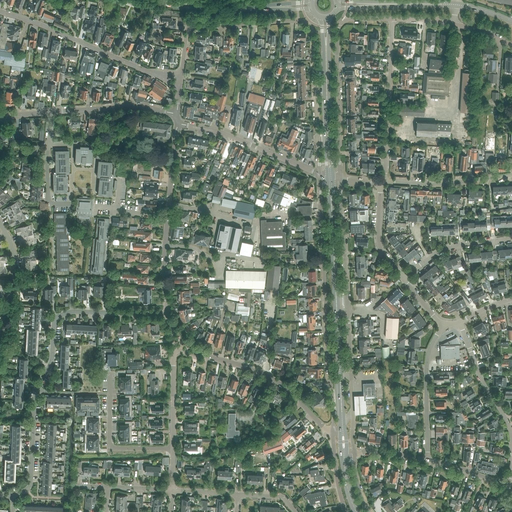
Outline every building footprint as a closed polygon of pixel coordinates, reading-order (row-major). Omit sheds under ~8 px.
[(35,13),(37,6),(39,0),(33,0),(33,1),(34,1),(33,5),(29,3),(27,10),(35,13)] [(90,17),(89,20),(86,19),(83,30),(93,33),(95,22),(96,20),(97,15),(98,14),(95,13),(96,13),(98,7),(92,6),(91,9),(90,9),(88,16),(90,17)] [(78,17),(80,9),(74,8),(71,7),(70,15),(73,15),(72,18),(73,19),(74,20),(76,20),(77,20),(78,17)] [(54,16),(44,12),(41,18),(51,23),(54,16)] [(166,23),(165,27),(175,28),(176,21),(172,21),(172,19),(162,18),(161,23),(162,23),(166,23)] [(64,25),(54,21),(52,25),(67,32),(69,27),(67,26),(64,25)] [(0,49),(10,51),(12,51),(14,44),(6,42),(7,38),(14,40),(15,38),(18,39),(21,28),(2,23),(0,31),(0,33),(0,49)] [(111,35),(105,33),(106,31),(106,29),(106,26),(104,26),(102,35),(104,36),(101,42),(106,44),(107,45),(108,46),(109,46),(110,46),(114,36),(111,35)] [(117,40),(115,44),(117,45),(118,46),(119,47),(120,46),(121,47),(124,40),(125,40),(126,41),(128,36),(129,32),(130,32),(122,28),(119,34),(116,40),(117,40)] [(416,38),(419,38),(420,34),(417,34),(417,30),(404,29),(403,37),(416,39),(416,38)] [(35,47),(36,43),(37,32),(30,31),(29,42),(28,47),(32,47),(35,47)] [(40,32),(38,44),(38,46),(43,47),(43,45),(46,45),(48,34),(40,32)] [(367,49),(371,49),(374,49),(374,42),(379,42),(379,34),(379,33),(374,32),(374,34),(370,34),(370,41),(368,41),(367,49)] [(435,33),(431,33),(428,32),(427,45),(428,46),(430,46),(432,45),(434,45),(435,33)] [(163,41),(173,42),(174,35),(164,33),(163,41)] [(364,45),(367,45),(367,36),(364,36),(364,34),(359,34),(359,33),(352,33),(352,41),(359,41),(359,39),(364,39),(364,45)] [(286,58),(287,58),(291,58),(291,52),(288,52),(288,49),(289,49),(289,45),(290,34),(283,34),(282,44),(286,44),(286,48),(283,48),(283,52),(282,52),(282,57),(286,57),(286,58)] [(202,43),(202,44),(202,45),(207,46),(211,46),(211,44),(209,44),(210,40),(206,40),(206,36),(197,35),(197,42),(202,43)] [(214,35),(213,39),(210,39),(210,42),(213,43),(218,44),(218,46),(221,46),(222,37),(220,37),(220,36),(214,35)] [(441,35),(440,48),(448,48),(449,35),(441,35)] [(227,37),(227,41),(224,41),(223,52),(230,52),(230,48),(230,46),(233,46),(233,37),(227,37)] [(128,38),(124,48),(125,48),(127,49),(127,50),(128,51),(129,51),(130,50),(130,51),(134,44),(134,43),(131,42),(132,40),(131,39),(129,38),(128,38)] [(134,52),(136,53),(136,54),(138,54),(139,54),(140,55),(144,43),(140,42),(141,40),(137,39),(135,44),(137,45),(134,52)] [(252,40),(251,47),(255,48),(255,47),(261,47),(262,39),(258,39),(255,39),(255,40),(252,40)] [(297,45),(296,45),(296,48),(305,48),(304,40),(306,40),(306,39),(300,40),(300,43),(297,43),(297,45)] [(47,59),(45,65),(46,65),(49,66),(49,65),(50,62),(51,60),(50,60),(51,58),(56,59),(60,42),(53,40),(50,53),(48,53),(46,59),(47,59)] [(406,55),(411,55),(412,46),(411,46),(407,46),(407,45),(407,46),(406,45),(406,43),(400,43),(399,47),(398,47),(398,54),(402,55),(402,54),(403,54),(406,55)] [(358,45),(356,45),(350,44),(350,52),(355,52),(355,54),(362,54),(362,49),(358,48),(358,45)] [(146,50),(143,56),(145,57),(146,58),(148,59),(149,58),(149,59),(150,57),(152,58),(153,55),(151,54),(153,49),(147,47),(145,46),(144,49),(146,50)] [(155,53),(153,61),(156,62),(157,62),(158,63),(159,63),(160,63),(163,52),(160,51),(157,50),(158,48),(161,49),(161,47),(156,46),(154,53),(155,53)] [(296,48),(293,48),(293,51),(296,50),(296,53),(295,53),(296,56),(302,56),(305,56),(305,49),(305,48),(296,48)] [(484,48),(484,53),(483,57),(488,58),(488,59),(487,71),(489,72),(489,73),(488,83),(497,83),(498,74),(496,74),(496,72),(497,60),(492,60),(492,57),(493,57),(493,49),(484,48)] [(12,53),(10,52),(10,51),(0,49),(0,59),(10,61),(12,53)] [(86,51),(80,65),(81,65),(79,75),(85,76),(86,72),(91,73),(93,64),(92,63),(95,54),(86,51)] [(176,55),(164,54),(163,59),(166,59),(166,58),(168,59),(168,61),(175,62),(176,55)] [(361,63),(361,59),(367,59),(367,57),(367,56),(367,54),(365,54),(361,54),(350,54),(351,57),(345,58),(345,65),(356,65),(356,63),(361,63)] [(24,67),(25,63),(26,57),(13,55),(12,66),(20,67),(20,70),(24,71),(24,67)] [(370,58),(367,57),(367,59),(366,63),(369,63),(369,66),(371,66),(371,68),(379,69),(379,63),(373,62),(373,58),(370,58)] [(430,64),(429,69),(445,71),(446,66),(447,59),(435,57),(431,57),(430,64)] [(101,60),(98,70),(99,70),(102,71),(100,74),(99,77),(103,79),(105,73),(109,63),(101,60)] [(278,64),(278,67),(276,73),(276,75),(279,76),(279,74),(280,75),(282,68),(284,69),(285,65),(281,64),(282,63),(280,62),(280,64),(278,64)] [(196,72),(205,74),(206,73),(209,73),(210,67),(207,66),(197,65),(196,72)] [(112,66),(109,74),(108,77),(106,76),(104,81),(108,82),(110,78),(111,79),(112,75),(115,76),(118,69),(112,66)] [(121,84),(124,85),(128,71),(121,68),(119,78),(123,78),(121,84)] [(48,80),(52,80),(52,79),(53,71),(51,71),(50,70),(45,69),(44,69),(44,71),(44,73),(43,75),(48,76),(48,80)] [(401,73),(401,79),(409,79),(409,76),(413,76),(413,73),(417,73),(417,70),(411,70),(410,73),(401,73)] [(59,81),(60,72),(59,72),(53,71),(52,79),(53,79),(53,80),(59,81)] [(345,81),(346,81),(349,81),(349,79),(355,79),(356,79),(356,78),(354,78),(354,77),(353,77),(353,71),(345,71),(345,77),(345,81)] [(461,113),(472,114),(474,82),(474,73),(464,72),(463,81),(461,113)] [(450,75),(428,73),(424,73),(423,94),(449,96),(450,75)] [(141,76),(136,74),(133,87),(139,88),(140,84),(139,83),(141,76)] [(10,76),(9,76),(3,75),(2,82),(9,83),(10,78),(10,76)] [(141,83),(148,86),(152,78),(144,75),(141,83)] [(11,76),(10,80),(9,87),(13,88),(14,81),(18,82),(18,77),(11,76)] [(347,86),(347,88),(354,87),(356,87),(356,84),(354,84),(354,81),(356,81),(355,79),(349,79),(349,81),(346,81),(347,86)] [(409,79),(401,79),(401,85),(405,85),(405,88),(409,88),(409,85),(409,79)] [(149,89),(150,90),(148,93),(156,99),(157,98),(159,100),(167,88),(156,80),(149,89)] [(193,82),(191,88),(202,90),(203,90),(204,89),(204,88),(204,87),(203,87),(202,87),(203,84),(203,81),(197,80),(196,83),(193,82)] [(56,85),(47,84),(47,83),(43,82),(43,87),(42,87),(42,89),(42,91),(43,92),(43,93),(45,93),(46,93),(46,94),(54,95),(54,91),(55,91),(56,85)] [(105,99),(109,99),(112,99),(112,88),(116,89),(117,84),(107,83),(108,86),(106,86),(106,87),(105,99)] [(367,92),(370,93),(378,93),(379,87),(371,87),(368,87),(367,86),(367,84),(362,83),(362,89),(368,89),(367,92)] [(35,92),(36,85),(35,85),(35,86),(33,85),(32,85),(29,85),(29,84),(28,91),(27,91),(26,98),(35,99),(35,92)] [(61,96),(64,96),(67,97),(68,93),(69,93),(70,86),(66,85),(62,84),(61,96)] [(218,94),(222,95),(224,95),(226,88),(219,86),(218,88),(218,94)] [(80,98),(83,98),(86,99),(87,91),(88,88),(83,87),(83,89),(80,89),(79,93),(80,94),(80,98)] [(101,93),(102,89),(95,88),(94,91),(93,91),(92,99),(99,100),(99,96),(101,96),(101,93)] [(138,93),(137,98),(137,99),(137,101),(142,101),(143,97),(146,98),(147,92),(143,91),(142,90),(139,90),(138,93)] [(6,101),(5,101),(4,105),(14,106),(14,100),(11,100),(12,92),(7,92),(6,101)] [(265,97),(249,92),(247,100),(249,101),(244,117),(247,118),(244,129),(253,132),(256,120),(259,120),(265,97)] [(298,92),(298,98),(296,98),(296,101),(300,101),(300,98),(306,98),(306,92),(298,92)] [(191,93),(191,97),(190,101),(201,103),(203,94),(199,93),(198,95),(191,93)] [(218,111),(217,112),(218,112),(217,116),(219,117),(219,119),(220,120),(220,121),(222,121),(223,121),(226,122),(227,119),(228,119),(229,116),(228,116),(229,113),(223,112),(225,106),(224,105),(227,96),(222,95),(221,97),(219,106),(218,111)] [(297,109),(297,111),(305,111),(304,103),(300,103),(300,101),(296,101),(296,104),(295,104),(295,109),(297,109)] [(213,105),(207,104),(206,108),(212,109),(212,111),(213,111),(215,111),(217,112),(218,111),(219,106),(213,105)] [(198,120),(202,120),(203,118),(194,116),(194,113),(194,110),(204,112),(205,110),(198,108),(190,107),(185,106),(184,117),(198,120)] [(234,108),(231,123),(238,125),(240,118),(241,118),(243,107),(238,106),(238,109),(234,108)] [(400,115),(424,116),(425,108),(400,107),(400,115)] [(203,118),(202,120),(211,123),(213,118),(216,119),(217,116),(218,112),(217,112),(215,111),(213,111),(206,109),(203,118)] [(98,126),(99,119),(88,118),(88,119),(87,118),(86,122),(88,122),(88,128),(87,128),(87,132),(88,132),(88,134),(89,134),(90,136),(92,136),(93,135),(94,135),(94,132),(98,132),(98,126)] [(67,120),(68,123),(69,124),(69,127),(73,127),(73,126),(77,126),(77,124),(80,124),(80,119),(68,119),(67,120)] [(377,125),(377,124),(377,123),(369,123),(369,120),(363,120),(363,123),(366,123),(366,130),(369,130),(369,129),(377,129),(377,128),(377,125)] [(143,131),(143,133),(143,134),(143,135),(149,135),(149,131),(155,132),(154,137),(158,138),(165,139),(169,139),(171,125),(144,122),(143,130),(144,130),(143,131)] [(267,136),(264,143),(271,146),(273,139),(274,139),(276,134),(279,124),(274,122),(272,128),(274,129),(273,130),(273,132),(271,137),(267,136)] [(295,122),(294,125),(307,130),(299,154),(311,158),(312,153),(310,152),(312,146),(309,145),(311,139),(311,132),(310,132),(310,127),(305,127),(302,126),(302,123),(295,122)] [(417,135),(437,136),(451,137),(451,124),(438,123),(417,122),(417,135)] [(19,130),(15,131),(16,138),(19,138),(19,139),(27,138),(27,134),(31,134),(30,123),(22,124),(22,129),(19,130)] [(356,135),(355,128),(355,124),(348,124),(348,132),(349,133),(352,133),(353,135),(356,135)] [(307,130),(294,125),(293,128),(289,137),(284,148),(295,152),(298,144),(294,141),(296,135),(304,138),(307,130)] [(11,129),(7,131),(5,130),(4,129),(3,128),(1,128),(0,127),(0,140),(2,139),(3,142),(14,138),(11,129)] [(265,128),(259,127),(257,135),(262,137),(265,128)] [(362,131),(362,135),(364,136),(364,134),(366,134),(366,136),(365,140),(376,140),(377,137),(377,135),(369,134),(369,132),(362,131)] [(284,148),(289,137),(282,134),(281,136),(277,145),(284,148)] [(192,146),(194,146),(196,138),(189,137),(187,146),(192,147),(192,146)] [(196,138),(194,146),(198,147),(197,150),(200,150),(201,147),(202,140),(196,138)] [(214,146),(213,149),(213,150),(212,151),(216,153),(217,150),(217,151),(222,140),(217,138),(214,146)] [(209,141),(202,140),(201,147),(208,149),(209,141)] [(223,141),(218,151),(223,153),(227,143),(223,141)] [(226,154),(228,155),(233,145),(228,143),(223,155),(225,156),(226,154)] [(362,144),(362,148),(365,148),(365,150),(368,150),(368,152),(375,153),(375,152),(376,151),(376,149),(375,149),(376,146),(376,144),(362,144)] [(26,153),(32,153),(37,153),(37,145),(27,145),(26,153)] [(229,156),(233,157),(238,147),(233,145),(229,156)] [(401,156),(409,156),(410,156),(410,151),(409,151),(409,148),(409,147),(407,147),(407,146),(404,146),(404,148),(401,147),(401,156)] [(80,147),(80,149),(76,148),(75,163),(81,164),(81,165),(85,165),(85,164),(91,164),(92,149),(88,149),(88,147),(80,147)] [(236,155),(233,164),(232,166),(235,168),(243,150),(239,148),(235,155),(236,155)] [(68,149),(55,149),(55,151),(55,152),(56,152),(56,156),(55,156),(55,159),(57,159),(57,174),(57,176),(54,176),(55,184),(53,184),(53,192),(54,192),(54,193),(66,193),(66,192),(66,188),(67,188),(67,180),(66,180),(66,176),(65,176),(65,174),(69,174),(69,170),(70,170),(69,162),(68,162),(68,151),(68,149)] [(358,166),(358,159),(359,159),(359,157),(362,157),(362,154),(361,149),(356,150),(355,150),(355,153),(354,153),(354,156),(352,156),(352,166),(358,166)] [(486,150),(486,160),(486,161),(493,161),(494,150),(486,150)] [(240,162),(243,163),(241,166),(237,175),(241,176),(247,162),(246,162),(250,154),(244,152),(240,162)] [(252,156),(250,160),(248,164),(246,163),(242,174),(245,176),(249,167),(252,168),(257,158),(252,156)] [(498,168),(498,171),(506,172),(506,169),(506,166),(503,165),(503,163),(505,164),(505,161),(505,160),(505,159),(505,156),(498,156),(498,158),(498,160),(498,168)] [(413,157),(413,166),(417,166),(416,170),(417,170),(417,171),(419,171),(422,171),(423,171),(423,170),(423,163),(424,158),(422,158),(414,157),(413,157)] [(184,167),(191,167),(192,163),(195,163),(196,159),(189,158),(188,159),(184,159),(184,167)] [(406,172),(406,163),(410,164),(410,158),(403,158),(403,160),(402,160),(402,163),(399,163),(399,171),(406,172)] [(111,162),(98,161),(98,165),(97,165),(96,173),(97,173),(97,177),(100,177),(100,179),(99,179),(99,183),(98,183),(97,191),(98,191),(98,195),(111,196),(112,188),(110,188),(111,180),(108,180),(108,178),(109,170),(111,170),(111,162)] [(23,172),(34,173),(35,167),(30,167),(30,164),(22,163),(22,166),(21,171),(23,172)] [(209,177),(213,178),(213,177),(214,176),(215,172),(216,170),(219,164),(215,163),(209,177)] [(260,163),(256,173),(261,175),(265,165),(260,163)] [(486,165),(474,166),(475,174),(487,172),(486,165)] [(154,170),(153,177),(163,178),(163,171),(154,170)] [(4,174),(10,180),(12,182),(15,179),(13,177),(8,171),(4,174)] [(34,173),(23,172),(23,178),(21,177),(21,180),(29,181),(29,178),(34,178),(34,173)] [(183,175),(182,183),(184,184),(184,187),(189,187),(189,184),(190,184),(190,179),(193,179),(200,179),(200,173),(192,173),(192,176),(187,175),(187,176),(183,175)] [(253,174),(251,178),(251,179),(249,185),(250,185),(248,189),(251,190),(252,187),(255,182),(253,181),(256,175),(253,174)] [(271,176),(268,174),(267,176),(264,181),(270,184),(273,178),(271,177),(271,176)] [(285,182),(287,183),(287,182),(289,176),(284,174),(281,180),(283,181),(282,182),(285,183),(285,182)] [(287,183),(286,184),(287,183),(289,184),(288,186),(292,188),(293,185),(294,185),(297,177),(290,174),(289,176),(287,182),(287,183)] [(154,182),(145,181),(144,190),(144,191),(146,191),(158,192),(159,186),(153,185),(154,182)] [(214,194),(213,196),(217,197),(223,184),(223,183),(219,181),(219,182),(217,182),(212,193),(214,194)] [(32,186),(32,192),(42,193),(43,187),(38,187),(38,184),(30,183),(30,186),(32,186)] [(206,194),(209,189),(210,185),(206,183),(205,185),(204,187),(202,192),(206,194)] [(305,193),(304,194),(306,195),(310,197),(310,196),(312,197),(314,193),(311,192),(313,187),(308,185),(305,193)] [(218,196),(221,197),(223,198),(227,188),(222,186),(218,196)] [(289,206),(295,208),(295,207),(311,206),(312,206),(313,202),(305,200),(296,197),(292,195),(271,187),(267,198),(272,200),(271,200),(286,206),(286,205),(289,206)] [(3,190),(0,193),(0,206),(10,197),(3,190)] [(158,192),(146,191),(145,196),(143,196),(143,199),(151,200),(152,197),(157,198),(158,192)] [(183,200),(192,201),(192,196),(196,197),(197,192),(187,191),(187,193),(184,193),(183,200)] [(42,193),(32,192),(31,198),(29,197),(29,201),(37,201),(37,198),(42,198),(42,193)] [(354,207),(359,207),(359,205),(359,200),(359,199),(356,200),(356,193),(349,193),(350,205),(354,205),(354,207)] [(359,205),(359,207),(359,208),(364,208),(365,203),(369,203),(370,199),(369,199),(369,195),(363,195),(362,200),(359,200),(359,205)] [(77,199),(76,215),(77,215),(76,220),(77,220),(77,224),(89,225),(89,220),(90,220),(91,215),(92,215),(92,199),(90,199),(90,198),(86,198),(86,197),(83,197),(83,198),(79,197),(79,199),(77,199)] [(223,198),(221,205),(235,208),(234,215),(253,219),(256,205),(237,201),(223,198)] [(40,201),(40,210),(48,210),(48,203),(45,203),(45,202),(40,201)] [(3,210),(7,218),(21,210),(17,202),(3,210)] [(443,217),(444,217),(448,217),(451,217),(453,216),(453,213),(454,210),(447,210),(447,204),(443,204),(442,212),(443,212),(443,217)] [(295,207),(295,208),(294,210),(295,210),(294,212),(296,213),(297,211),(299,211),(299,214),(311,214),(311,206),(295,207)] [(21,210),(7,218),(12,226),(26,218),(21,210)] [(350,211),(350,221),(351,221),(351,225),(351,233),(364,232),(364,225),(360,225),(359,221),(368,220),(368,210),(350,211)] [(189,213),(180,211),(178,220),(188,222),(189,216),(189,215),(189,213)] [(109,219),(97,218),(97,222),(98,222),(97,225),(96,225),(109,226),(109,222),(108,222),(108,219),(109,219)] [(113,225),(127,226),(127,219),(113,218),(113,225)] [(266,222),(266,220),(261,220),(262,251),(286,250),(285,232),(282,232),(282,221),(266,222)] [(141,228),(144,228),(152,229),(152,221),(142,221),(141,228)] [(449,223),(449,224),(449,234),(455,234),(455,230),(458,229),(458,223),(455,223),(449,223)] [(220,224),(215,249),(236,253),(237,250),(242,228),(220,224)] [(16,229),(18,238),(34,233),(31,225),(16,229)] [(96,228),(96,232),(108,233),(107,233),(108,229),(109,226),(96,225),(97,225),(97,228),(96,228)] [(184,228),(181,227),(173,226),(171,238),(179,240),(180,236),(182,236),(183,231),(184,228)] [(437,227),(431,227),(431,226),(427,226),(428,233),(431,233),(431,235),(437,235),(437,227)] [(151,233),(144,232),(144,231),(144,229),(143,229),(143,231),(135,230),(134,234),(134,236),(138,236),(144,236),(143,239),(151,240),(151,233)] [(108,233),(96,232),(95,236),(96,236),(96,239),(105,240),(107,240),(108,236),(107,236),(107,233),(108,233)] [(34,233),(18,238),(21,247),(36,242),(34,233)] [(194,244),(209,247),(210,237),(195,234),(194,244)] [(357,242),(357,246),(362,246),(367,246),(367,247),(368,247),(368,242),(368,240),(368,238),(362,238),(362,235),(357,234),(357,242)] [(388,239),(392,244),(397,239),(402,236),(401,234),(398,236),(398,235),(395,237),(394,235),(388,239)] [(392,244),(395,248),(401,244),(400,242),(404,238),(402,236),(397,239),(392,244)] [(96,239),(93,238),(92,246),(105,247),(105,243),(104,243),(105,240),(96,239)] [(242,241),(239,253),(251,256),(254,243),(242,241)] [(395,248),(399,253),(412,243),(410,241),(403,247),(401,244),(395,248)] [(134,250),(137,250),(150,251),(150,244),(135,242),(134,246),(134,250)] [(296,248),(296,251),(307,250),(307,245),(302,245),(302,242),(298,242),(298,245),(296,245),(296,243),(293,244),(292,247),(296,248)] [(403,258),(403,257),(408,253),(406,250),(413,245),(412,243),(399,253),(403,258)] [(418,245),(414,248),(412,250),(410,251),(408,253),(403,257),(404,257),(407,262),(414,256),(417,260),(421,257),(418,253),(422,250),(418,245)] [(105,247),(92,246),(92,253),(104,254),(104,253),(103,253),(104,250),(105,250),(105,247)] [(20,251),(20,260),(37,260),(36,250),(20,251)] [(176,250),(175,259),(187,260),(188,260),(189,251),(185,251),(185,250),(176,250)] [(307,250),(296,251),(294,251),(294,254),(296,254),(297,263),(301,263),(301,262),(307,261),(307,250)] [(504,250),(495,251),(497,261),(497,260),(500,259),(500,260),(506,259),(504,250)] [(495,251),(486,252),(488,262),(497,261),(495,251)] [(104,254),(92,253),(91,260),(104,261),(104,257),(103,257),(103,254),(104,254)] [(475,261),(474,253),(465,255),(466,260),(469,260),(469,262),(475,261)] [(140,254),(140,261),(149,262),(150,255),(140,254)] [(459,257),(451,260),(454,267),(455,267),(456,269),(455,269),(456,271),(459,270),(459,271),(464,269),(462,266),(463,265),(462,262),(459,263),(461,262),(459,257)] [(37,260),(20,260),(21,270),(37,269),(37,260)] [(104,261),(91,260),(91,267),(103,268),(103,267),(102,267),(103,264),(104,261)] [(454,267),(451,260),(442,263),(446,272),(454,269),(453,268),(454,267)] [(423,282),(428,278),(429,278),(439,270),(435,265),(436,264),(433,261),(429,264),(432,268),(420,277),(423,282)] [(140,270),(140,273),(148,273),(149,266),(137,265),(136,269),(140,270)] [(266,289),(278,290),(281,266),(269,265),(266,289)] [(316,271),(309,271),(310,271),(310,268),(309,268),(304,266),(304,269),(303,277),(307,277),(309,277),(309,281),(316,280),(316,271)] [(103,268),(91,267),(90,274),(102,275),(103,271),(102,271),(102,268),(103,268)] [(226,288),(233,288),(241,288),(251,288),(265,289),(267,271),(226,270),(226,288)] [(375,278),(388,281),(389,276),(387,276),(388,273),(376,271),(375,278)] [(138,279),(138,283),(147,284),(148,280),(149,280),(149,278),(148,278),(148,276),(139,276),(139,274),(123,273),(123,279),(135,280),(135,279),(138,279)] [(423,282),(426,287),(439,277),(437,276),(431,281),(429,278),(428,278),(423,282)] [(107,282),(107,281),(107,277),(106,277),(100,277),(100,281),(102,281),(102,283),(101,283),(101,286),(94,286),(94,296),(103,296),(103,290),(106,290),(106,283),(106,282),(107,282)] [(426,287),(430,291),(436,287),(438,286),(436,284),(440,281),(438,278),(439,277),(426,287)] [(68,278),(67,286),(61,286),(61,296),(69,296),(69,290),(72,290),(72,283),(73,278),(68,278)] [(500,292),(499,285),(498,282),(497,278),(494,279),(496,286),(492,287),(494,294),(500,292)] [(499,285),(500,292),(507,290),(505,280),(498,282),(499,285)] [(361,287),(358,287),(358,298),(365,298),(365,288),(367,287),(370,287),(370,284),(370,281),(361,281),(361,284),(361,287)] [(308,283),(302,283),(303,289),(303,296),(305,295),(315,295),(315,291),(317,291),(316,285),(308,285),(308,283)] [(430,291),(434,296),(439,291),(439,292),(444,288),(446,286),(445,285),(438,290),(436,287),(430,291)] [(434,296),(437,301),(443,296),(441,293),(443,292),(449,287),(448,285),(446,286),(444,288),(439,292),(439,291),(434,296)] [(56,292),(56,286),(51,286),(51,289),(44,289),(44,299),(52,299),(53,292),(56,292)] [(85,289),(78,289),(78,299),(86,299),(86,293),(90,293),(90,286),(85,286),(85,289)] [(146,290),(146,286),(138,286),(138,292),(143,292),(143,302),(147,302),(147,303),(148,303),(148,302),(151,302),(151,290),(146,290)] [(481,287),(475,290),(475,291),(477,293),(478,296),(480,299),(487,296),(486,292),(484,293),(483,290),(481,287)] [(244,303),(250,303),(251,288),(241,288),(240,293),(245,293),(244,303)] [(398,288),(387,298),(398,309),(399,308),(396,304),(399,302),(397,299),(404,294),(398,288)] [(463,291),(461,293),(469,303),(471,302),(470,300),(472,299),(473,303),(480,299),(478,296),(477,293),(475,291),(475,290),(473,288),(471,289),(472,291),(469,293),(470,296),(471,297),(469,298),(463,291)] [(33,293),(33,290),(22,290),(22,294),(24,294),(24,299),(36,299),(36,293),(33,293)] [(437,301),(441,305),(446,301),(447,301),(449,299),(453,295),(454,295),(452,293),(445,299),(443,296),(437,301)] [(215,297),(215,305),(224,306),(227,296),(224,295),(224,297),(215,297)] [(307,310),(310,310),(316,310),(316,302),(313,302),(313,298),(306,299),(306,302),(308,302),(308,306),(307,306),(307,310)] [(387,298),(377,307),(374,309),(374,310),(379,309),(388,313),(387,317),(385,338),(398,338),(399,318),(398,318),(398,313),(395,311),(398,309),(387,298)] [(404,298),(400,302),(405,309),(411,304),(408,299),(406,300),(404,298)] [(450,305),(446,309),(449,313),(456,310),(457,311),(467,306),(463,298),(456,302),(457,302),(450,305)] [(445,310),(446,309),(450,305),(452,303),(449,299),(447,301),(446,301),(441,305),(445,310)] [(237,313),(249,313),(250,303),(238,303),(237,313)] [(411,304),(405,309),(403,310),(400,312),(401,314),(406,311),(409,314),(415,309),(411,304)] [(191,314),(190,311),(192,311),(190,305),(187,306),(188,309),(187,308),(179,310),(181,316),(189,314),(191,314)] [(409,325),(411,327),(422,318),(418,313),(412,318),(414,321),(409,325)] [(189,314),(181,316),(182,322),(190,320),(190,319),(192,319),(191,314),(189,314)] [(503,314),(498,316),(501,329),(501,330),(503,330),(506,329),(506,328),(507,328),(505,321),(503,314)] [(205,322),(210,324),(211,319),(213,315),(211,315),(208,318),(207,320),(206,320),(205,322)] [(492,317),(494,324),(496,330),(501,329),(498,316),(492,317)] [(422,318),(411,327),(412,329),(417,325),(420,328),(426,323),(422,318)] [(359,322),(359,329),(370,328),(373,328),(373,319),(366,320),(367,322),(359,322)] [(191,323),(184,327),(186,329),(185,330),(186,332),(187,332),(188,333),(194,329),(195,330),(198,328),(193,321),(190,322),(191,323)] [(152,331),(152,336),(160,336),(159,324),(152,324),(152,327),(150,327),(150,324),(145,324),(145,323),(137,324),(137,331),(145,330),(146,332),(150,332),(150,330),(152,329),(152,331)] [(482,323),(474,327),(474,329),(473,329),(474,333),(476,332),(477,334),(480,332),(481,334),(483,335),(489,332),(488,323),(485,323),(483,324),(482,323)] [(72,332),(72,325),(64,324),(64,327),(66,327),(66,335),(70,335),(71,333),(72,332)] [(99,331),(99,337),(98,343),(102,343),(102,342),(103,342),(104,338),(105,338),(105,335),(111,336),(111,325),(103,325),(103,331),(99,331)] [(122,328),(118,328),(118,336),(131,336),(131,330),(129,330),(129,325),(122,325),(122,328)] [(199,339),(202,341),(204,335),(201,333),(203,330),(199,327),(193,337),(199,341),(199,339)] [(409,341),(409,346),(419,346),(420,339),(418,339),(418,336),(423,333),(421,330),(413,335),(413,338),(411,338),(411,341),(409,341)] [(215,334),(208,331),(206,336),(204,335),(202,341),(201,342),(210,345),(212,338),(213,339),(215,334)] [(224,337),(224,335),(225,333),(218,332),(217,333),(216,338),(214,345),(221,347),(222,340),(224,340),(225,337),(224,337)] [(446,336),(448,341),(456,337),(454,332),(446,336)] [(307,338),(308,344),(310,344),(317,344),(317,340),(318,340),(318,337),(317,337),(317,336),(313,336),(313,333),(307,333),(307,338)] [(234,337),(228,336),(225,348),(231,350),(234,337)] [(237,343),(235,351),(241,353),(243,345),(244,345),(245,343),(246,337),(241,336),(239,341),(238,341),(237,343)] [(441,352),(441,358),(441,359),(442,359),(460,358),(459,349),(459,345),(461,345),(459,342),(457,337),(444,344),(444,345),(441,345),(441,352)] [(489,342),(488,338),(487,338),(479,341),(481,345),(479,345),(483,356),(489,353),(487,348),(489,347),(487,343),(489,342)] [(297,340),(292,340),(292,342),(275,340),(274,343),(274,345),(274,353),(291,354),(292,346),(296,347),(297,340)] [(254,346),(250,345),(246,358),(248,358),(248,359),(250,360),(251,359),(252,360),(255,350),(255,351),(255,350),(256,347),(256,345),(254,345),(254,346)] [(145,352),(146,360),(161,359),(160,346),(145,347),(146,352),(145,352)] [(308,352),(309,357),(317,357),(317,353),(316,353),(316,350),(308,350),(308,347),(303,347),(304,353),(308,352)] [(117,354),(111,354),(111,349),(101,349),(102,360),(107,360),(107,365),(116,365),(116,356),(117,356),(117,354)] [(409,351),(408,362),(417,362),(418,356),(414,356),(414,351),(409,351)] [(266,355),(256,352),(253,361),(262,364),(264,359),(265,360),(266,357),(265,357),(266,355)] [(19,363),(19,365),(27,365),(27,357),(24,357),(24,359),(20,359),(18,360),(18,362),(19,363)] [(374,361),(374,358),(360,358),(361,364),(364,364),(364,365),(365,366),(366,366),(367,366),(368,365),(368,364),(372,364),(372,361),(374,361)] [(283,362),(276,360),(273,368),(280,370),(283,362)] [(488,366),(488,369),(489,369),(488,374),(497,374),(501,374),(502,367),(501,367),(498,367),(498,363),(494,363),(494,367),(494,366),(491,366),(489,366),(488,366)] [(396,365),(396,372),(404,372),(404,369),(403,369),(402,367),(401,367),(401,364),(395,364),(395,365),(396,365)] [(307,367),(306,370),(309,370),(309,374),(311,373),(311,375),(315,374),(315,378),(317,377),(317,379),(321,379),(321,369),(312,369),(312,367),(307,367)] [(189,380),(189,382),(189,385),(193,386),(194,380),(193,380),(193,378),(192,378),(192,372),(186,371),(184,371),(183,375),(185,375),(185,380),(189,380)] [(197,382),(202,383),(201,391),(205,392),(207,382),(206,382),(206,380),(205,380),(205,377),(205,373),(203,372),(202,372),(200,371),(200,372),(199,372),(197,382)] [(416,371),(405,371),(405,377),(410,377),(410,382),(411,384),(415,384),(416,371)] [(437,375),(436,375),(436,382),(437,382),(437,384),(441,384),(441,382),(443,382),(443,379),(444,379),(449,379),(449,376),(454,376),(454,372),(442,372),(442,374),(440,374),(440,373),(437,373),(437,374),(437,375)] [(214,396),(215,391),(216,387),(217,379),(215,379),(216,375),(213,375),(213,374),(211,373),(210,374),(208,382),(213,383),(212,391),(211,396),(214,396)] [(305,376),(298,373),(295,380),(302,383),(305,376)] [(133,384),(133,378),(135,378),(135,374),(127,374),(127,378),(120,378),(120,381),(121,381),(121,384),(133,384)] [(151,381),(151,385),(148,385),(148,396),(158,396),(158,393),(159,393),(159,380),(155,380),(155,374),(150,374),(150,377),(148,377),(148,381),(151,381)] [(461,380),(464,385),(473,380),(469,375),(461,380)] [(220,376),(218,386),(225,387),(225,384),(226,385),(227,381),(226,381),(226,377),(220,376)] [(494,384),(502,385),(502,386),(506,387),(506,377),(502,377),(494,377),(494,384)] [(230,382),(229,386),(228,389),(229,389),(228,389),(233,391),(233,390),(235,390),(238,381),(232,379),(231,383),(230,382)] [(247,398),(245,397),(245,396),(246,396),(247,393),(247,394),(249,390),(248,389),(249,386),(243,383),(242,387),(241,386),(240,390),(238,393),(243,395),(242,398),(243,399),(242,403),(244,404),(247,398)] [(364,384),(364,394),(365,405),(372,405),(372,403),(374,403),(374,400),(376,400),(375,393),(375,383),(364,384)] [(133,390),(133,384),(121,384),(121,386),(120,386),(120,390),(121,390),(125,390),(125,393),(125,394),(133,394),(133,390)] [(250,407),(253,408),(256,402),(254,401),(260,390),(254,388),(254,389),(253,389),(252,390),(253,391),(249,399),(253,401),(250,407)] [(436,395),(439,395),(439,397),(444,397),(444,396),(447,396),(447,392),(448,392),(448,388),(436,389),(436,395)] [(472,388),(466,391),(466,392),(468,395),(470,398),(476,394),(472,388)] [(273,403),(278,406),(284,397),(273,391),(270,397),(275,400),(273,403)] [(410,400),(410,405),(416,405),(416,394),(410,394),(401,394),(401,401),(410,400)] [(48,396),(48,395),(44,395),(43,408),(54,408),(60,409),(66,409),(70,409),(71,398),(72,398),(72,396),(69,396),(69,397),(66,397),(66,396),(63,396),(63,397),(60,397),(60,396),(57,396),(57,397),(54,396),(54,395),(51,395),(51,396),(48,396)] [(120,399),(120,405),(132,405),(132,395),(125,395),(125,399),(120,399)] [(225,395),(225,396),(223,401),(232,404),(234,398),(225,395)] [(354,396),(355,415),(366,414),(366,401),(364,401),(364,396),(354,396)] [(85,409),(86,409),(86,414),(89,414),(89,409),(92,409),(92,410),(93,410),(98,410),(98,408),(98,398),(77,397),(77,410),(83,410),(83,409),(85,409)] [(473,403),(470,405),(470,407),(471,408),(473,407),(474,410),(476,412),(482,409),(480,406),(482,405),(480,403),(478,400),(473,403)] [(23,401),(14,401),(14,407),(19,407),(18,410),(22,410),(22,406),(23,406),(23,401)] [(163,413),(163,405),(159,405),(156,405),(156,402),(150,402),(150,413),(156,413),(159,413),(163,413)] [(185,415),(194,415),(195,405),(185,405),(185,415)] [(481,416),(483,419),(486,417),(486,418),(488,417),(488,416),(492,414),(489,408),(480,414),(476,416),(478,418),(481,416)] [(132,410),(120,410),(120,416),(125,416),(125,419),(132,419),(132,410)] [(289,415),(286,411),(278,417),(281,421),(289,415)] [(452,412),(452,423),(463,424),(464,424),(464,422),(464,420),(463,418),(461,414),(460,412),(452,412)] [(236,419),(236,413),(229,413),(229,424),(225,424),(225,428),(223,428),(223,433),(226,433),(226,437),(235,437),(235,442),(240,442),(241,437),(239,437),(239,430),(235,430),(236,424),(235,424),(235,419),(236,419)] [(293,414),(286,420),(284,422),(286,425),(288,427),(291,425),(295,422),(297,420),(293,414)] [(406,416),(406,420),(408,420),(409,426),(416,426),(415,421),(418,421),(417,415),(408,415),(406,416)] [(98,425),(98,422),(99,422),(99,419),(92,419),(92,416),(85,416),(84,419),(86,419),(86,425),(98,425)] [(162,428),(162,420),(158,420),(158,419),(157,419),(155,419),(155,417),(149,417),(149,420),(149,427),(155,427),(155,428),(158,428),(158,427),(162,428)] [(490,422),(490,423),(487,424),(490,429),(493,428),(499,424),(495,419),(490,422)] [(132,421),(125,421),(125,425),(120,425),(120,431),(132,431),(132,421)] [(478,433),(481,433),(482,427),(484,426),(486,424),(485,422),(477,427),(477,432),(478,432),(478,433)] [(188,433),(198,433),(198,423),(185,423),(185,430),(185,432),(188,432),(188,433)] [(444,435),(444,427),(444,424),(436,424),(436,451),(443,451),(443,440),(444,440),(444,437),(444,436),(444,435)] [(98,427),(98,425),(86,425),(86,434),(92,434),(92,431),(99,431),(99,427),(98,427)] [(294,434),(298,438),(307,431),(303,426),(294,434)] [(454,442),(460,442),(462,442),(463,433),(461,433),(461,429),(460,429),(460,427),(454,427),(454,435),(452,435),(452,440),(454,440),(454,442)] [(289,434),(287,431),(281,437),(261,444),(265,454),(284,447),(282,442),(285,441),(294,434),(298,430),(296,428),(289,434)] [(463,429),(463,433),(462,442),(474,443),(477,443),(477,439),(477,435),(474,435),(474,434),(465,434),(465,429),(463,429)] [(163,442),(163,434),(159,434),(156,434),(156,431),(150,431),(150,442),(156,442),(159,442),(163,442)] [(98,443),(98,440),(99,440),(99,437),(94,437),(94,434),(92,434),(86,434),(84,434),(84,443),(86,443),(98,443)] [(357,440),(368,442),(368,437),(359,434),(357,440)] [(396,434),(388,434),(389,443),(395,443),(395,440),(397,440),(396,434)] [(303,443),(308,450),(316,443),(312,438),(310,441),(309,440),(306,443),(305,441),(303,443)] [(184,442),(184,451),(198,451),(198,445),(200,445),(201,442),(201,439),(196,439),(196,442),(184,442)] [(98,443),(86,443),(85,452),(94,452),(94,449),(99,449),(99,445),(98,445),(98,443)] [(490,444),(489,451),(503,455),(504,447),(490,444)] [(294,447),(289,452),(285,455),(287,457),(291,453),(292,455),(297,450),(294,447)] [(312,454),(315,458),(316,461),(317,460),(319,464),(324,461),(323,458),(325,457),(322,450),(319,451),(312,454)] [(478,463),(477,467),(479,468),(479,470),(478,471),(486,472),(495,474),(495,472),(498,472),(499,467),(498,467),(493,466),(494,463),(491,463),(488,462),(485,462),(482,461),(481,463),(480,463),(478,463)] [(115,474),(122,475),(123,466),(123,465),(123,464),(115,463),(115,466),(112,466),(112,469),(115,470),(115,474)] [(123,466),(122,475),(130,475),(130,467),(126,467),(126,464),(123,464),(123,465),(123,466)] [(146,474),(153,474),(154,465),(145,464),(144,469),(146,469),(146,474)] [(311,476),(314,476),(315,481),(318,481),(318,482),(325,481),(324,474),(319,475),(318,464),(303,470),(303,474),(311,473),(311,476)] [(154,465),(153,474),(161,475),(161,470),(162,470),(163,465),(154,465)] [(362,466),(361,469),(362,469),(362,473),(365,474),(365,476),(367,477),(367,482),(371,482),(371,475),(372,474),(368,474),(369,466),(362,465),(362,466)] [(187,476),(194,477),(194,469),(192,469),(192,467),(186,467),(186,470),(187,470),(187,476)] [(194,469),(194,477),(201,477),(201,474),(204,474),(204,470),(204,468),(197,467),(197,469),(194,469)] [(392,473),(389,472),(388,481),(397,482),(399,471),(393,470),(392,473)] [(406,480),(406,481),(404,481),(405,478),(401,478),(401,480),(404,481),(403,483),(405,484),(408,485),(408,484),(411,485),(412,481),(413,474),(407,472),(406,480)] [(13,474),(6,473),(4,474),(4,476),(6,477),(6,482),(9,482),(9,480),(13,480),(13,474)] [(247,483),(255,483),(255,475),(251,475),(251,473),(246,473),(246,477),(248,477),(247,483)] [(255,475),(255,483),(262,484),(263,478),(264,478),(264,474),(260,474),(260,475),(255,475)] [(419,483),(419,485),(420,486),(420,487),(425,488),(425,485),(427,476),(417,474),(416,480),(419,481),(419,483)] [(279,487),(286,488),(286,477),(284,477),(284,480),(279,480),(277,480),(277,484),(279,484),(279,487)] [(441,479),(439,487),(438,490),(441,491),(442,488),(444,489),(445,487),(447,487),(448,483),(446,483),(447,481),(446,481),(446,480),(443,479),(443,480),(441,479)] [(383,492),(382,491),(384,490),(384,484),(380,483),(380,485),(379,485),(371,489),(375,496),(383,492)] [(451,492),(456,494),(459,487),(453,485),(451,492)] [(306,489),(305,488),(299,493),(301,495),(310,488),(308,486),(306,489)] [(462,501),(467,503),(468,502),(470,503),(471,499),(469,499),(471,491),(466,489),(462,501)] [(305,495),(303,496),(304,499),(309,498),(309,499),(310,505),(316,503),(315,501),(319,500),(320,502),(321,506),(326,505),(325,500),(326,500),(324,492),(321,492),(318,493),(317,492),(311,494),(311,493),(306,494),(307,495),(305,495)] [(86,493),(86,496),(85,508),(94,509),(95,497),(97,497),(97,493),(86,493)] [(152,494),(151,504),(154,504),(162,504),(162,498),(159,497),(159,495),(152,494)] [(475,503),(480,505),(481,506),(481,505),(485,498),(479,495),(475,503)] [(386,496),(382,500),(385,504),(383,506),(387,511),(392,511),(394,510),(393,509),(394,508),(396,510),(401,506),(400,506),(402,505),(398,500),(397,501),(396,501),(393,504),(389,499),(387,496),(386,496)] [(487,506),(494,509),(497,500),(490,498),(487,506)] [(217,499),(217,508),(219,508),(227,508),(227,502),(225,501),(225,499),(217,499)] [(453,509),(454,510),(458,499),(457,499),(456,502),(456,501),(451,499),(449,505),(452,506),(451,509),(453,510),(453,509)]
